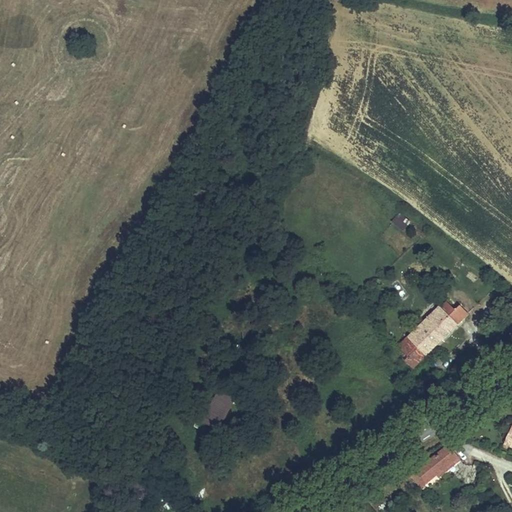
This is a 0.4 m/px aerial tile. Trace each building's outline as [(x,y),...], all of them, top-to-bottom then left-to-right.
[(402,231),(410,222),(400,213),(392,222),(402,231)] [(450,319),(440,308),(401,347),(409,355),(405,359),(414,369),(464,319),(457,311),(450,319)] [(255,357),(258,345),(249,342),(245,354),(255,357)] [(387,350),(376,361),(398,385),(414,369),(405,359),(409,355),(401,347),(392,356),(387,350)] [(219,429),(239,390),(223,381),(202,420),(219,429)] [(420,489),(434,478),(458,458),(450,448),(411,479),(420,489)] [(462,463),(458,458),(434,478),(438,482),(462,463)]
